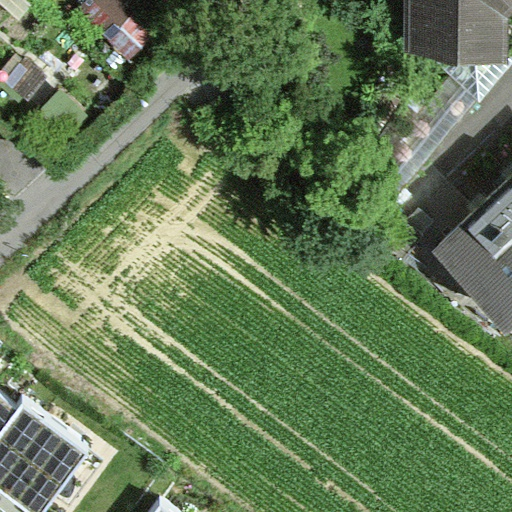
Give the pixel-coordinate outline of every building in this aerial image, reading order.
[(157,26),(126,0),(82,0),(77,7),(133,54),(157,26)] [(399,0),(400,45),(493,44),(492,0),(399,0)] [(48,73),(10,43),(0,55),(0,75),(29,98),(48,73)] [(63,88),(37,119),(60,139),(86,108),(63,88)] [(511,170),(434,244),(511,325),(511,170)]
